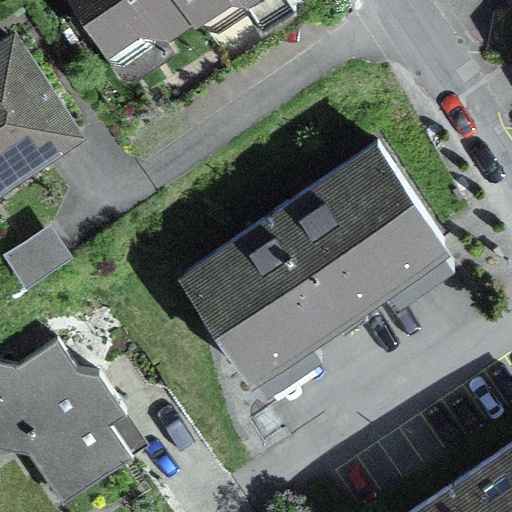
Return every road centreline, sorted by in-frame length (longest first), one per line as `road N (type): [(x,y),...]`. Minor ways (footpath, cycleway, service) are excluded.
road 1 (unknown): [(272,490),(511,351)]
road 2 (tertiary): [(405,0),(511,158)]
